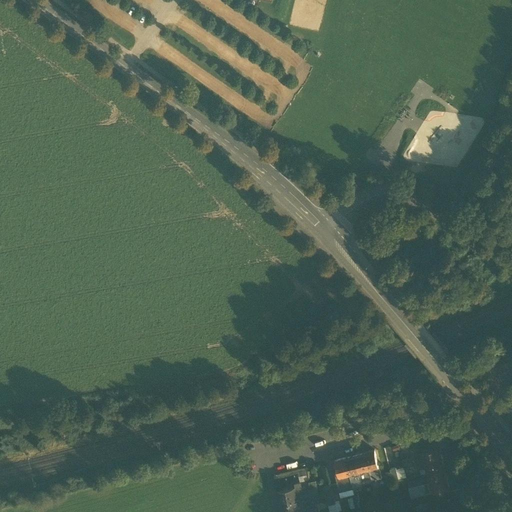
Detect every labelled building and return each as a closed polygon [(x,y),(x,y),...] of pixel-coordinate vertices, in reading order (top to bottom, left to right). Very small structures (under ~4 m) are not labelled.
[(439,449),(421,453),(424,463),(441,459),(439,449)] [(365,453),(369,470),(379,468),(375,450),(365,453)] [(355,455),(359,473),(369,470),(365,453),(355,455)] [(406,468),(424,463),(421,453),(416,454),(418,459),(414,460),(414,457),(402,461),(404,467),(404,468),(406,468)] [(354,474),(359,473),(355,455),(345,458),(350,475),(353,488),(358,486),(354,474)] [(335,460),(338,473),(339,478),(350,475),(345,458),(335,460)] [(441,459),(424,463),(425,468),(426,473),(444,468),(441,459)] [(419,469),(425,468),(424,463),(406,468),(407,472),(419,469)] [(390,469),(390,472),(393,481),(399,479),(396,469),(396,467),(390,469)] [(404,467),(396,469),(399,479),(406,477),(404,468),(404,467)] [(381,477),(379,468),(369,470),(370,475),(371,477),(372,479),(381,477)] [(446,478),(444,468),(426,473),(428,479),(429,482),(446,478)] [(370,475),(369,470),(359,473),(361,479),(368,477),(368,475),(370,475)] [(393,484),(393,481),(390,472),(384,473),(388,485),(393,484)] [(353,488),(350,475),(339,478),(338,473),(335,474),(337,483),(339,491),(353,488)] [(361,479),(359,473),(354,474),(358,486),(362,485),(361,479)] [(408,487),(429,482),(428,479),(424,480),(423,478),(407,482),(408,487)] [(446,478),(429,482),(432,492),(449,488),(446,478)] [(310,489),(312,494),(318,493),(319,493),(316,480),(309,482),(310,489)] [(294,483),(294,487),(295,487),(296,491),(303,490),(301,482),(294,483)] [(432,492),(429,482),(408,487),(409,488),(408,488),(411,498),(432,492)] [(337,483),(331,485),(333,495),(339,494),(340,493),(339,491),(337,483)] [(334,496),(333,495),(331,485),(323,486),(326,498),(334,496)] [(279,501),(302,496),(301,493),(296,494),(296,491),(295,487),(294,487),(277,491),(279,501)] [(339,494),(340,497),(354,493),(353,488),(339,491),(340,493),(339,494)] [(311,494),(302,496),(302,500),(298,501),(299,507),(306,506),(305,500),(312,499),(312,498),(311,494)] [(281,511),(299,507),(298,501),(302,500),(302,496),(279,501),(281,511)] [(336,503),(328,505),(329,511),(338,511),(336,503)]
